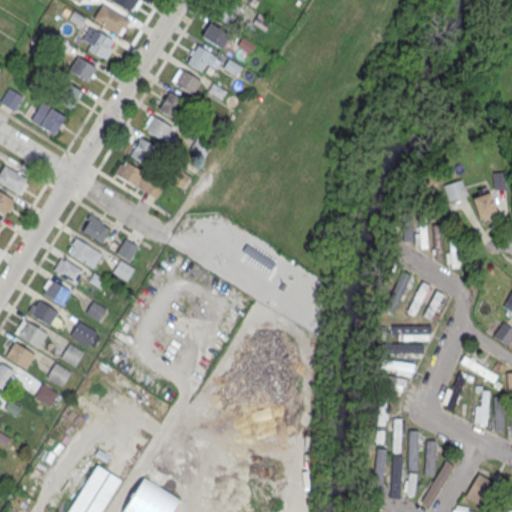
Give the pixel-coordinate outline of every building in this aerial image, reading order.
[(111,0),(133,13),(141,0),(111,0)] [(234,21),(249,9),(242,1),(242,0),(230,0),(223,7),(234,21)] [(93,19),(102,3),(126,18),(117,33),(93,19)] [(271,21),(265,29),(251,21),(256,12),(271,21)] [(229,33),(221,47),(201,36),(210,22),(229,33)] [(89,27),(97,31),(98,31),(112,39),(108,46),(112,48),(106,59),(101,56),(100,57),(86,48),(89,43),(82,38),(89,27)] [(255,44),(250,52),(236,44),(241,35),(255,44)] [(216,56),(215,58),(220,61),(215,68),(206,62),(200,70),(187,62),(197,45),(216,56)] [(68,70),(87,83),(97,68),(77,56),(68,70)] [(242,67),(236,75),(222,67),(227,58),(242,67)] [(201,80),(192,95),(173,83),(174,82),(170,80),(178,68),(181,70),(181,69),(201,80)] [(82,92),(64,81),(54,99),(71,109),(82,92)] [(226,91),(221,100),(207,91),(212,82),(226,91)] [(0,99),(8,87),(22,96),(13,110),(0,101),(0,99)] [(182,100),(171,117),(158,109),(169,91),(182,100)] [(65,116),(54,134),(24,116),(33,102),(38,105),(40,101),(65,116)] [(172,127),(168,133),(176,137),(171,145),(145,129),(147,125),(144,123),(149,114),(153,117),(154,116),(172,127)] [(154,146),(143,163),(130,155),(140,138),(154,146)] [(209,145),(196,138),(190,150),(203,157),(209,145)] [(164,184),(156,198),(113,172),(119,162),(123,164),(125,161),(164,184)] [(0,182),(0,170),(4,164),(26,178),(17,194),(0,182)] [(466,195),(460,180),(443,186),(449,202),(466,195)] [(0,212),(0,191),(13,200),(4,215),(0,212)] [(497,210),(488,193),(468,203),(477,221),(497,210)] [(82,230),(100,241),(108,228),(102,224),(103,222),(89,213),(85,219),(88,221),(82,230)] [(426,217),(416,217),(416,248),(426,248),(426,217)] [(440,225),(432,225),(433,258),(441,258),(440,225)] [(458,235),(450,235),(450,268),(458,268),(458,235)] [(75,237),(71,244),(74,245),(69,253),(92,267),(101,253),(75,237)] [(125,238),(137,246),(129,260),(116,252),(125,238)] [(64,258),(63,260),(59,258),(52,269),(56,271),(55,273),(74,284),(83,270),(64,258)] [(112,271),(120,259),(134,268),(126,280),(112,271)] [(87,280),(93,271),(105,279),(100,288),(87,280)] [(407,277),(399,274),(388,304),(396,307),(407,277)] [(52,279),(51,280),(47,278),(42,287),(46,289),(43,293),(61,305),(70,291),(52,279)] [(425,287),(417,283),(406,313),(414,316),(425,287)] [(511,311),(511,288),(502,306),(511,311)] [(442,294),(432,291),(423,316),(433,320),(442,294)] [(37,299),(28,314),(48,326),(57,312),(37,299)] [(84,312),(92,299),(106,308),(98,321),(84,312)] [(27,320),(18,335),(38,347),(47,333),(27,320)] [(69,335),(78,320),(96,331),(87,346),(69,335)] [(505,343),(511,333),(511,329),(502,322),(493,335),(505,343)] [(429,339),(429,326),(396,326),(396,339),(429,339)] [(14,341),(5,356),(25,368),(34,354),(14,341)] [(69,342),(83,351),(74,366),(60,357),(69,342)] [(385,353),(423,353),(423,343),(385,343),(385,353)] [(459,363),(491,382),(495,374),(464,355),(459,363)] [(413,363),(383,360),(382,372),(412,375),(413,363)] [(0,362),(14,371),(3,389),(0,387),(0,362)] [(56,363),(70,372),(61,386),(47,377),(56,363)] [(445,408),(456,411),(464,373),(453,371),(445,408)] [(383,390),(404,388),(403,378),(382,380),(383,390)] [(42,383),(57,393),(49,406),(34,396),(42,383)] [(475,424),(487,424),(487,390),(475,390),(475,424)] [(21,407),(16,415),(3,408),(9,399),(21,407)] [(503,399),(494,399),(494,431),(503,431),(503,399)] [(386,404),(377,403),(376,425),(385,425),(386,404)] [(391,419),(391,452),(401,452),(401,419),(391,419)] [(383,443),(384,430),(372,430),(372,442),(383,443)] [(417,430),(407,430),(406,495),(415,496),(417,430)] [(0,431),(10,438),(4,446),(0,443),(0,431)] [(438,443),(425,443),(425,462),(438,462),(438,443)] [(385,448),(375,447),(372,480),(382,481),(385,448)] [(390,489),(399,489),(400,457),(391,457),(390,489)] [(453,468),(443,463),(421,504),(430,509),(453,468)] [(66,511),(96,464),(121,480),(100,511),(66,511)] [(495,483),(477,474),(464,496),(482,506),(495,483)] [(511,491),(504,488),(502,496),(511,499),(511,491)] [(174,511),(136,489),(120,511),(174,511)]
